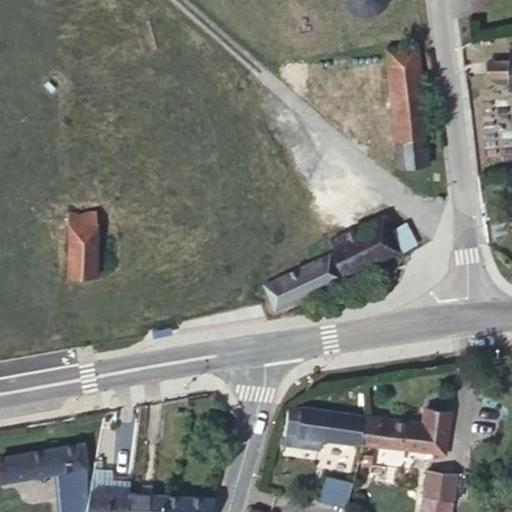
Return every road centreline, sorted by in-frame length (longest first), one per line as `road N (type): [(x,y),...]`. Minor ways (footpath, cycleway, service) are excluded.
road 1 (tertiary): [(433,0),(471,316)]
road 2 (secondary): [(257,349),(0,393)]
road 3 (secondary): [(471,316),(257,349)]
road 4 (tertiary): [(257,349),(260,395),(226,511)]
